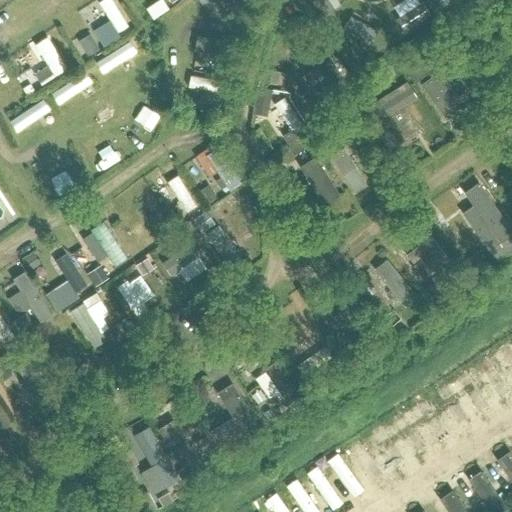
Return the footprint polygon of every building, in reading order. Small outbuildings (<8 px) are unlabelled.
[(116,0),(92,0),(73,12),(82,27),(119,4),(116,0)] [(341,14),(324,25),(335,41),(361,24),(351,8),(341,15),(341,14)] [(24,67),(31,83),(61,71),(44,31),(26,38),(35,62),(24,67)] [(87,59),(100,51),(93,41),(80,50),(87,59)] [(312,109),(347,84),(324,51),(311,61),(325,80),(302,96),(312,109)] [(445,118),(456,111),(442,91),(459,79),(450,65),(422,85),(445,118)] [(184,74),(181,87),(207,93),(210,79),(184,74)] [(50,102),(69,96),(61,75),(43,82),(50,102)] [(0,102),(2,106),(19,96),(12,83),(0,89),(0,102)] [(297,121),(281,90),(258,101),(274,133),(297,121)] [(39,98),(0,108),(0,112),(4,127),(44,116),(39,98)] [(94,179),(127,164),(120,148),(86,163),(94,179)] [(188,160),(176,167),(184,179),(196,172),(188,160)] [(475,232),(497,217),(477,187),(465,195),(472,205),(462,211),(475,232)] [(140,194),(131,199),(135,207),(125,213),(141,240),(160,229),(140,194)] [(79,219),(85,228),(99,219),(93,209),(79,219)] [(99,221),(84,231),(106,263),(120,253),(99,221)] [(230,232),(237,243),(249,236),(242,225),(230,232)] [(424,280),(448,259),(423,229),(412,238),(427,255),(413,267),(424,280)] [(94,269),(98,257),(83,251),(78,263),(94,269)] [(70,293),(81,285),(60,252),(48,260),(70,293)] [(389,299),(403,288),(381,258),(367,269),(389,299)] [(118,301),(132,291),(121,277),(108,286),(118,301)] [(58,282),(44,288),(49,299),(63,293),(58,282)] [(1,299),(10,311),(21,302),(13,290),(1,299)] [(70,312),(76,324),(107,308),(101,296),(70,312)] [(287,360),(295,375),(328,356),(320,342),(287,360)] [(209,433),(219,448),(257,423),(232,383),(217,393),(233,418),(209,433)]
